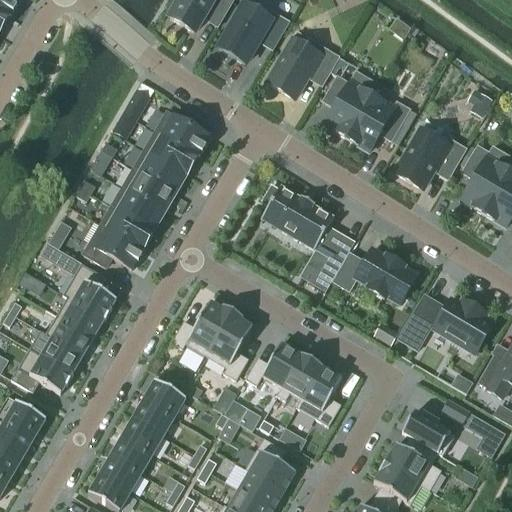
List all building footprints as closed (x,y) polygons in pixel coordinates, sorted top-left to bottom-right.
[(0,0),(0,16),(7,21),(19,1),(16,0),(0,0)] [(181,0),(169,22),(193,36),(201,22),(216,31),(234,0),(181,0)] [(217,52),(244,68),(256,47),(271,56),(289,26),(247,1),(217,52)] [(409,32),(395,22),(387,33),(402,43),(409,32)] [(266,88),(293,103),(305,82),(320,90),(338,61),(296,37),(266,88)] [(338,62),(333,70),(337,72),(342,71),(345,66),(338,63),(338,62)] [(321,105),(333,112),(323,129),(335,136),(334,136),(346,143),(370,101),(371,101),(378,90),(355,76),(348,88),(335,81),(321,105)] [(490,104),(480,98),(473,109),(470,115),(480,121),(490,104)] [(357,149),(368,156),(378,139),(390,146),(408,114),(395,107),(392,113),(371,101),(370,101),(346,143),(356,149),(357,149)] [(122,118),(135,125),(142,114),(129,106),(122,118)] [(208,142),(166,117),(154,137),(196,161),(208,142)] [(135,125),(122,118),(115,129),(128,137),(135,125)] [(394,178),(421,193),(431,175),(447,184),(465,153),(448,144),(445,149),(420,134),(394,178)] [(185,180),(196,161),(154,137),(143,155),(185,180)] [(116,154),(105,147),(100,155),(111,162),(116,154)] [(471,211),(471,212),(482,218),(511,169),(511,170),(511,168),(511,163),(491,151),(488,157),(476,150),(460,177),(472,184),(460,205),(471,211)] [(111,162),(100,155),(96,163),(107,169),(111,162)] [(132,174),(174,198),(184,180),(185,181),(185,180),(143,155),(132,174)] [(511,169),(511,170),(511,169),(482,218),(493,225),(493,224),(505,231),(511,218),(511,169)] [(121,193),(163,217),(174,198),(132,174),(121,193)] [(94,191),(83,185),(78,192),(89,199),(94,191)] [(270,189),(260,205),(267,210),(263,218),(283,230),(280,235),(313,254),(298,280),(324,296),(329,287),(353,247),(351,246),(327,231),(332,222),(312,209),(312,208),(300,201),(300,202),(279,190),(277,194),(270,189)] [(89,199),(78,192),(74,200),(85,206),(89,199)] [(152,235),(163,217),(121,193),(110,211),(152,236),(153,235),(152,235)] [(99,230),(141,254),(152,236),(110,211),(99,230)] [(130,274),(141,254),(99,230),(82,259),(104,272),(110,262),(130,274)] [(53,267),(60,256),(46,248),(39,259),(53,267)] [(332,286),(348,296),(356,282),(368,290),(366,293),(383,303),(385,299),(399,307),(414,281),(401,273),(403,269),(386,260),(384,263),(370,255),(363,267),(348,258),(332,286)] [(74,279),(61,300),(66,302),(103,324),(104,325),(111,313),(110,313),(115,304),(97,293),(104,282),(80,268),(74,279)] [(24,276),(18,287),(28,293),(34,282),(24,276)] [(430,332),(474,357),(482,345),(484,341),(491,328),(482,323),(485,318),(475,312),(476,312),(471,309),(471,310),(461,304),(458,309),(449,303),(444,312),(423,299),(396,344),(416,356),(430,332)] [(66,302),(55,321),(92,343),(103,324),(66,302)] [(14,307),(7,318),(14,322),(21,311),(14,307)] [(170,348),(181,354),(184,349),(205,361),(232,316),(222,310),(220,313),(209,307),(193,332),(182,326),(170,348)] [(232,316),(205,361),(225,373),(222,378),(234,386),(247,364),(236,358),(251,332),(240,325),(242,322),(232,316)] [(7,318),(2,327),(9,331),(14,322),(7,318)] [(55,321),(44,339),(50,343),(81,361),(92,343),(55,321)] [(397,337),(387,331),(380,344),(390,350),(397,337)] [(50,343),(40,360),(71,378),(81,361),(50,343)] [(275,401),(276,401),(301,359),(300,359),(299,360),(280,348),(267,369),(256,362),(244,384),(255,391),(261,381),(280,392),(275,401)] [(508,388),(511,390),(511,348),(503,365),(493,359),(476,387),(486,393),(486,394),(500,403),(508,388)] [(28,353),(10,385),(32,397),(38,386),(59,399),(64,390),(65,390),(72,379),(71,378),(40,360),(28,353)] [(320,371),(301,359),(276,401),(284,406),(289,398),(300,404),(295,412),(296,413),(320,371)] [(153,363),(146,374),(154,379),(161,368),(153,363)] [(321,371),(320,371),(296,413),(327,431),(340,410),(329,403),(340,384),(320,372),(321,371)] [(153,385),(142,404),(173,423),(184,403),(153,385)] [(6,401),(0,412),(0,427),(1,429),(2,428),(32,445),(45,423),(6,401)] [(142,404),(131,423),(162,441),(173,423),(142,404)] [(468,417),(446,404),(440,415),(462,428),(468,417)] [(223,420),(229,410),(221,405),(214,407),(211,413),(223,420)] [(250,415),(241,431),(251,436),(260,421),(250,415)] [(401,437),(408,442),(436,458),(441,461),(453,439),(436,429),(438,426),(420,416),(418,419),(413,416),(401,437)] [(220,418),(214,429),(221,433),(227,423),(220,418)] [(131,423),(120,442),(151,460),(162,441),(131,423)] [(262,424),(257,432),(268,438),(273,430),(262,424)] [(1,429),(0,430),(0,451),(21,464),(32,445),(2,428),(1,429)] [(490,462),(504,438),(488,429),(481,442),(474,453),(490,462)] [(286,449),(292,438),(284,433),(277,444),(286,449)] [(120,442),(109,460),(140,479),(151,460),(120,442)] [(382,467),(429,495),(440,475),(430,469),(436,458),(408,442),(402,453),(395,449),(389,459),(388,458),(382,467)] [(262,443),(244,473),(248,477),(248,476),(283,496),(294,477),(277,467),(284,456),(262,443)] [(199,449),(193,459),(199,463),(205,453),(199,449)] [(0,476),(10,483),(21,464),(0,451),(0,476)] [(193,459),(186,469),(193,474),(199,463),(193,459)] [(109,460),(98,479),(129,497),(140,479),(109,460)] [(207,463),(201,473),(209,478),(215,468),(207,463)] [(429,495),(382,467),(377,477),(378,477),(372,487),(379,491),(372,502),(388,511),(396,511),(401,504),(409,509),(420,490),(428,495),(429,495)] [(201,473),(195,483),(204,488),(209,478),(201,473)] [(0,499),(10,483),(0,476),(0,499)] [(248,477),(237,494),(267,511),(273,511),(283,496),(248,476),(248,477)] [(98,479),(87,498),(109,511),(120,511),(129,497),(98,479)] [(177,486),(171,496),(178,500),(184,490),(177,486)] [(227,511),(267,511),(237,494),(227,511)] [(171,496),(165,507),(171,511),(178,500),(171,496)] [(185,500),(179,510),(182,511),(189,511),(193,505),(185,500)] [(388,511),(372,502),(366,511),(363,511),(359,509),(357,511),(388,511)]
